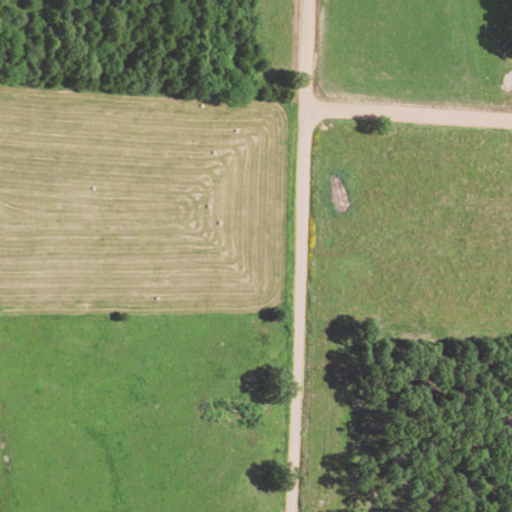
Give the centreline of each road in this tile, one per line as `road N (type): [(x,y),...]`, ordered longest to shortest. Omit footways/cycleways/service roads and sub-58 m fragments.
road 1 (residential): [(294,511),(309,0)]
road 2 (residential): [(511,120),(307,109)]
